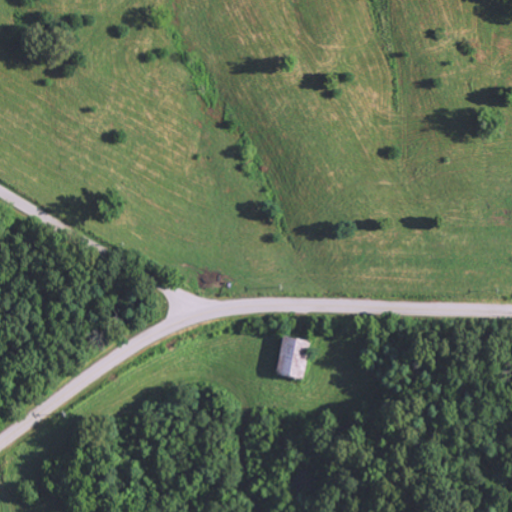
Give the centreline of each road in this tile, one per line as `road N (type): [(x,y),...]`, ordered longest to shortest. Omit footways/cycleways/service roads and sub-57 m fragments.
road 1 (secondary): [(0,443),(133,346),(200,314),(275,303),(511,309)]
road 2 (residential): [(184,320),(180,297),(166,286),(0,189)]
